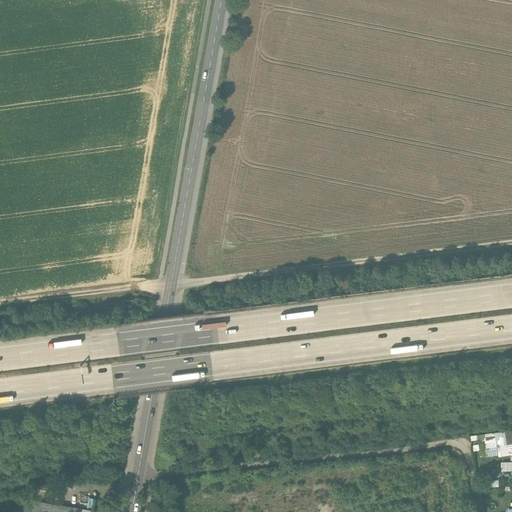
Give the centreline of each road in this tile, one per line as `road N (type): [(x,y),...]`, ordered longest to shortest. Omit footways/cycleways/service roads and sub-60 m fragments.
road 1 (tertiary): [(132,511),(222,0)]
road 2 (motorway): [(0,391),(511,326)]
road 3 (motorway): [(511,294),(0,357)]
road 4 (track): [(511,247),(0,308)]
road 5 (track): [(475,511),(468,461),(459,446),(440,444),(138,479)]
